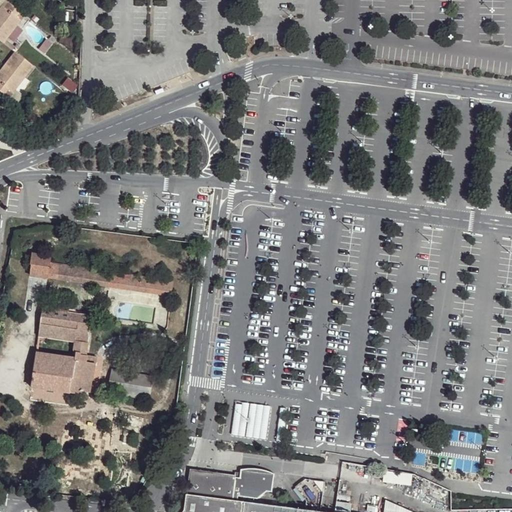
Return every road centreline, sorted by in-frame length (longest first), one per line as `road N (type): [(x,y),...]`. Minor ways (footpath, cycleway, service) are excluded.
road 1 (unclassified): [(511,92),(267,62),(0,169)]
road 2 (unclassified): [(0,185),(30,174),(219,184),(511,224)]
